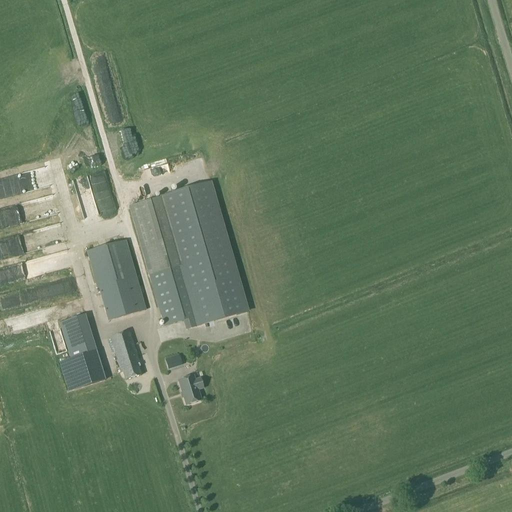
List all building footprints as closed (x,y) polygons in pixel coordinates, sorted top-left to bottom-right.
[(147,183),(158,182),(157,173),(146,175),(147,183)] [(164,327),(183,321),(186,330),(246,313),(209,184),(129,207),(164,327)] [(0,236),(0,251),(0,252),(61,237),(57,222),(0,236)] [(125,243),(88,253),(108,322),(145,311),(125,243)] [(36,284),(0,293),(0,308),(40,298),(36,284)] [(14,316),(16,325),(60,314),(58,305),(14,316)] [(60,323),(72,360),(82,357),(91,387),(105,383),(96,353),(95,353),(83,316),(60,323)] [(0,331),(0,332),(12,328),(9,317),(0,320),(0,331)] [(110,339),(120,373),(122,372),(125,381),(140,376),(138,368),(140,367),(129,333),(110,339)] [(178,381),(185,406),(201,402),(197,391),(202,389),(199,379),(191,382),(190,378),(178,381)]
